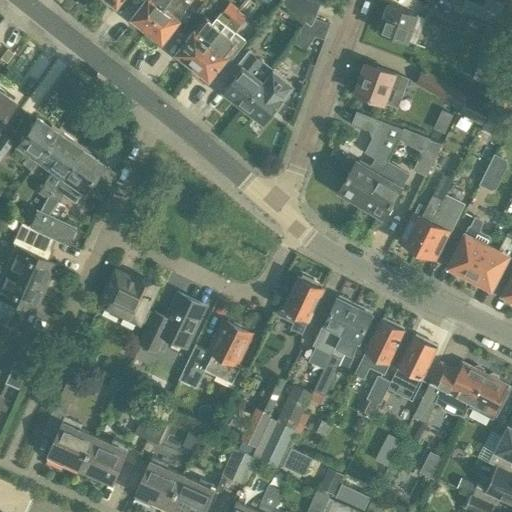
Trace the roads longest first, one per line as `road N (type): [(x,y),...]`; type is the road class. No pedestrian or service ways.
road 1 (residential): [(103,231),(235,289),(263,284),(302,232)]
road 2 (residential): [(511,344),(411,297),(302,232)]
road 3 (residential): [(273,205),(295,176),(360,0)]
road 4 (residential): [(152,106),(18,0)]
road 5 (residential): [(273,205),(152,106)]
road 6 (residential): [(152,106),(103,231)]
road 7 (residential): [(55,350),(103,231)]
